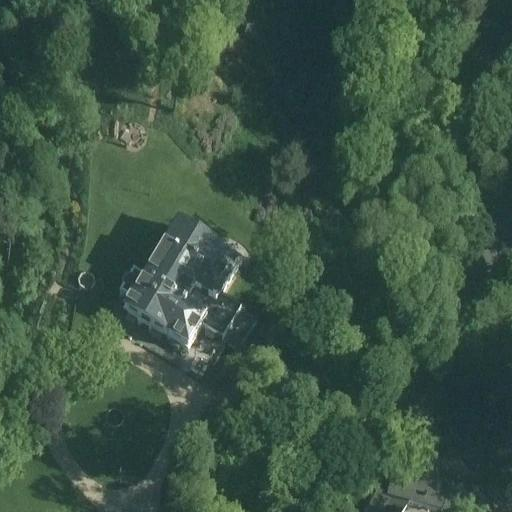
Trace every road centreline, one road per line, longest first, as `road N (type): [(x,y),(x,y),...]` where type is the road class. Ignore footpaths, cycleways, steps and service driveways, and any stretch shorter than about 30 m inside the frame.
road 1 (secondary): [(507,242),(486,253),(435,357),(314,511)]
road 2 (residential): [(507,242),(482,230),(468,194),(485,76),(508,0)]
